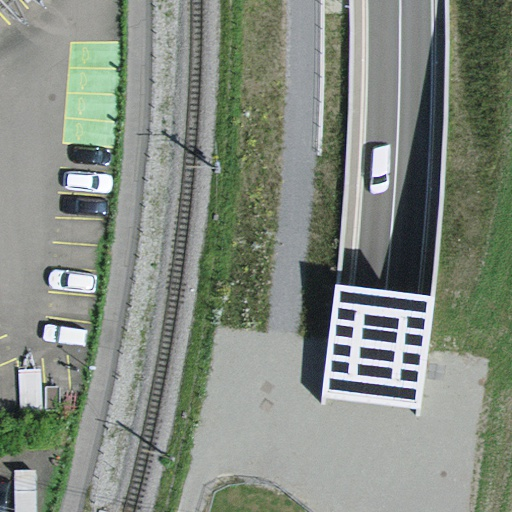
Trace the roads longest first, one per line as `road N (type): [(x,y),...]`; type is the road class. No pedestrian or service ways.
road 1 (secondary): [(400,0),(384,283),(355,511)]
road 2 (track): [(256,182),(256,0)]
